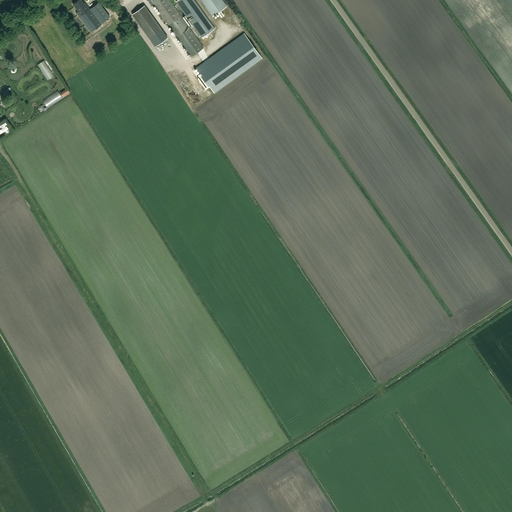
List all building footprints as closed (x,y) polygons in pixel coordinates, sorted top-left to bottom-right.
[(98,2),(89,9),(85,3),(84,3),(81,0),(78,0),(73,4),(78,11),(76,13),(91,32),(101,24),(101,23),(110,17),(98,2)] [(147,0),(149,1),(149,0),(151,0),(192,57),(203,48),(168,0),(200,0),(213,16),(227,6),(223,0),(147,0)] [(213,37),(209,32),(214,28),(194,0),(178,0),(176,2),(202,37),(206,34),(210,39),(213,37)] [(144,5),(132,14),(155,46),(168,38),(144,5)] [(244,33),(196,68),(214,92),(262,58),(244,33)] [(67,88),(60,93),(63,97),(70,93),(67,88)]
